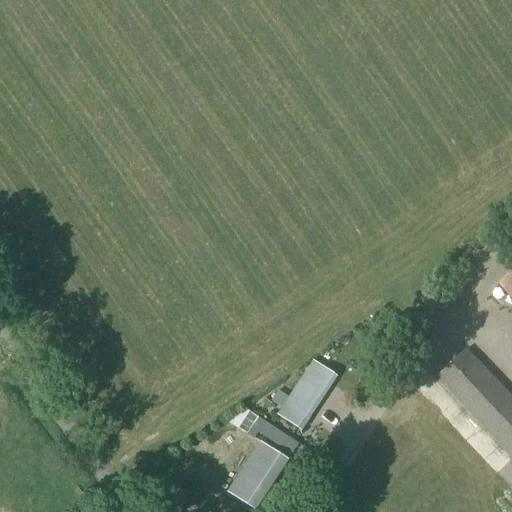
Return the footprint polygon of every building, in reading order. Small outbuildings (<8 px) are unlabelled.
[(511,274),(500,286),(511,298),(511,274)] [(511,371),(511,333),(493,354),(511,371)] [(511,457),(511,399),(467,351),(438,379),(511,457)] [(297,430),(333,376),(312,362),(277,416),(297,430)] [(245,410),(228,423),(254,440),(258,434),(291,455),(298,445),(245,410)] [(259,443),(227,493),(253,511),(286,461),(259,443)]
